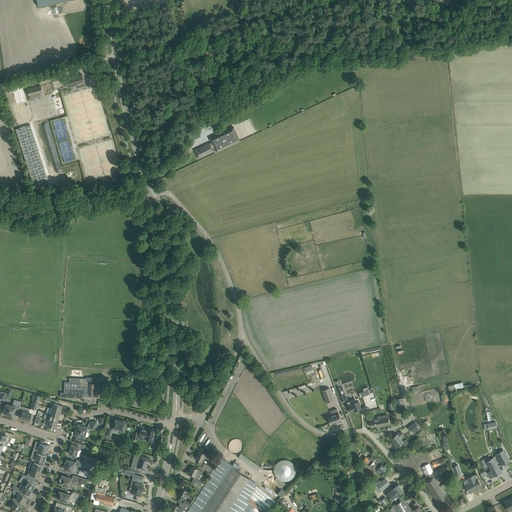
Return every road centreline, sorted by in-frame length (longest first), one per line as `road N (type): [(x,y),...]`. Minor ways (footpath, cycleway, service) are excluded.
road 1 (unclassified): [(434,511),(363,428),(328,432),(295,415),(241,340)]
road 2 (tertiary): [(149,196),(125,108),(110,0)]
road 3 (tertiary): [(176,391),(174,299),(149,196)]
road 4 (unclassified): [(241,340),(234,293),(208,243),(167,194),(149,196)]
road 5 (track): [(272,10),(107,58)]
road 6 (residential): [(61,440),(73,415),(111,409),(172,424)]
